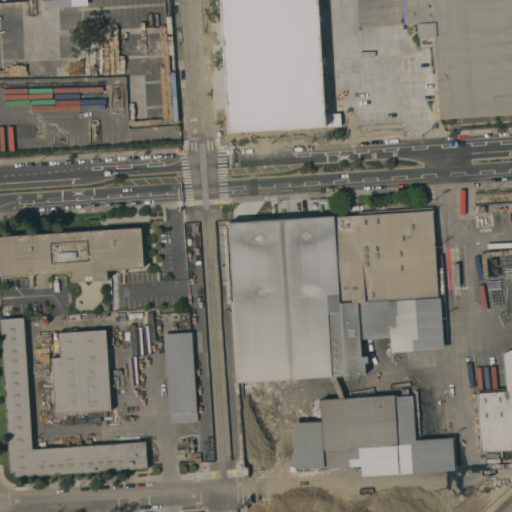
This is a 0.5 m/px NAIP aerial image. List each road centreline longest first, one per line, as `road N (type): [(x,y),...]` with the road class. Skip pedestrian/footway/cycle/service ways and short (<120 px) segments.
road 1 (residential): [(229,511),(193,0)]
road 2 (tertiary): [(89,182),(511,153)]
road 3 (residential): [(0,505),(348,481)]
